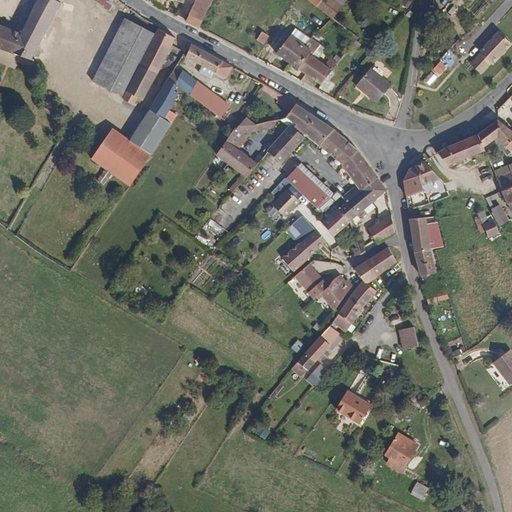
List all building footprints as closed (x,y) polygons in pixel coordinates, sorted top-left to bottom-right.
[(42,0),(25,34),(0,23),(0,45),(37,61),(66,0),(42,0)] [(196,0),(195,0),(186,20),(200,26),(210,7),(198,1),(196,0)] [(343,0),(308,0),(331,19),(346,2),(343,0)] [(118,91),(151,28),(119,11),(85,75),(118,91)] [(139,94),(170,32),(153,23),(151,28),(118,91),(117,93),(127,99),(130,93),(136,96),(139,94)] [(292,33),(297,27),(293,24),(288,31),(292,33)] [(289,59),(302,41),(309,35),(297,27),(292,33),(288,31),(275,50),(289,59)] [(482,72),(492,61),(494,62),(511,42),(511,41),(499,30),(481,50),(482,51),(472,63),(482,72)] [(264,44),(268,37),(261,33),(257,40),(264,44)] [(311,52),(319,40),(310,34),(309,35),(302,41),(289,59),(296,63),(306,49),(311,52)] [(351,55),(359,45),(355,42),(347,52),(351,55)] [(231,65),(190,43),(184,54),(200,63),(199,65),(213,72),(212,73),(223,79),(231,65)] [(301,67),(311,52),(306,49),(296,63),(301,67)] [(325,61),(311,52),(301,67),(321,79),(332,66),(325,61)] [(332,66),(337,59),(330,54),(325,61),(332,66)] [(440,75),(447,66),(439,60),(433,69),(440,75)] [(371,65),(355,84),(376,102),(392,83),(371,65)] [(183,95),(192,82),(178,69),(169,81),(176,86),(175,88),(183,95)] [(431,69),(423,79),(432,87),(441,77),(431,69)] [(166,104),(171,96),(170,94),(175,88),(176,86),(169,81),(165,78),(146,104),(167,118),(173,109),(166,104)] [(216,98),(192,82),(183,95),(186,98),(191,102),(207,113),(216,98)] [(295,103),(274,88),(272,92),(280,97),(278,100),(290,109),(295,103)] [(217,119),(226,104),(216,98),(207,113),(217,119)] [(293,118),(301,107),(295,103),(290,109),(288,113),(293,118)] [(147,149),(167,118),(146,104),(125,135),(147,149)] [(330,127),(301,107),(293,118),(292,120),(320,140),(321,139),(330,127)] [(237,146),(253,122),(242,115),(215,152),(226,160),(238,147),(237,146)] [(511,136),(511,130),(497,120),(477,134),(482,143),(497,133),(505,143),(511,136)] [(281,160),(305,134),(289,123),(267,149),(280,159),(281,160)] [(147,149),(125,135),(107,124),(91,150),(104,158),(111,162),(130,174),(147,149)] [(378,173),(351,141),(330,127),(321,139),(357,181),(346,190),(351,196),(365,184),(378,173)] [(447,164),(483,146),(482,143),(477,134),(448,144),(438,150),(447,164)] [(257,160),(238,147),(226,160),(245,173),(257,160)] [(280,159),(267,149),(261,156),(273,166),(280,159)] [(333,190),(292,153),(278,169),(319,206),(333,190)] [(104,173),(111,162),(104,158),(97,169),(104,173)] [(439,175),(425,158),(414,164),(424,180),(439,175)] [(511,166),(511,165),(508,158),(492,165),(496,174),(511,167),(511,166)] [(424,180),(414,164),(409,166),(404,175),(406,191),(426,185),(424,180)] [(511,180),(511,168),(511,167),(496,174),(502,185),(511,180)] [(388,186),(378,173),(365,184),(376,197),(388,186)] [(511,206),(511,180),(502,185),(511,206)] [(376,197),(365,184),(351,196),(345,202),(355,214),(362,208),(366,212),(379,201),(376,197)] [(288,187),(271,202),(284,216),(301,201),(288,187)] [(493,217),(488,207),(482,209),(479,201),(476,202),(479,211),(477,212),(482,221),(493,217)] [(341,227),(355,214),(345,202),(330,216),(341,227)] [(491,207),(499,225),(509,221),(501,203),(491,207)] [(395,229),(393,211),(380,221),(389,233),(395,229)] [(341,227),(330,216),(323,221),(333,233),(341,227)] [(436,267),(426,217),(411,220),(421,271),(436,267)] [(316,248),(333,233),(323,221),(306,236),(316,248)] [(373,245),(389,233),(380,221),(364,233),(373,245)] [(300,262),(316,248),(306,236),(289,251),(300,262)] [(387,264),(401,254),(397,239),(359,266),(367,276),(368,277),(387,264)] [(391,270),(402,261),(401,254),(387,264),(391,270)] [(327,274),(314,258),(301,270),(314,285),(321,279),(327,274)] [(338,305),(358,279),(353,274),(351,275),(346,270),(334,278),(326,287),(338,305)] [(326,287),(334,278),(328,273),(327,274),(321,279),(326,287)] [(366,303),(379,285),(368,277),(367,276),(354,293),(366,303)] [(433,290),(432,280),(423,282),(425,291),(433,290)] [(435,301),(433,290),(425,291),(427,303),(435,301)] [(348,325),(366,303),(354,293),(332,322),(337,326),(342,320),(348,325)] [(404,329),(401,312),(395,313),(398,330),(404,329)] [(333,341),(342,329),(337,326),(332,322),(323,333),(333,341)] [(406,342),(404,329),(398,330),(391,331),(393,344),(406,342)] [(314,366),(333,341),(323,333),(304,357),(314,366)] [(493,364),(510,386),(511,384),(511,352),(510,350),(493,364)] [(305,380),(314,387),(328,371),(319,363),(305,380)] [(354,420),(366,401),(346,388),(334,406),(354,420)] [(400,473),(417,445),(396,433),(383,454),(388,457),(384,463),(400,473)] [(420,500),(427,488),(417,482),(410,494),(420,500)]
